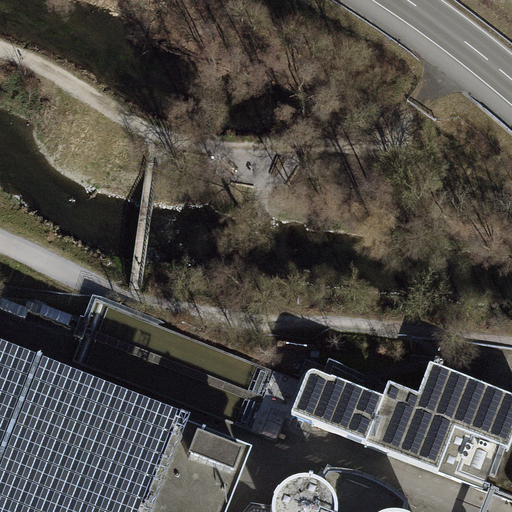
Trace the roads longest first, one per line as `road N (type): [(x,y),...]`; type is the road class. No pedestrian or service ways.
road 1 (track): [(132,300),(235,318),(327,320),(511,343)]
road 2 (track): [(0,47),(65,75),(154,137),(132,300)]
road 3 (track): [(418,108),(401,136),(344,146),(266,149),(154,137)]
road 4 (track): [(132,300),(0,242)]
road 5 (track): [(401,136),(448,180),(511,208)]
road 6 (motorway): [(407,0),(511,81)]
